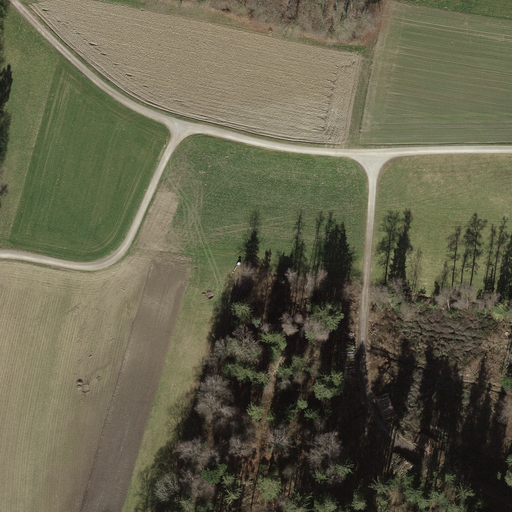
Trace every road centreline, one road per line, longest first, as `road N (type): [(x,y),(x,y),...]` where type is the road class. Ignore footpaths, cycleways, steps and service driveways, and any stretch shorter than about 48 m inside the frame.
road 1 (track): [(15,0),(101,84),(183,124),(307,149),(511,149)]
road 2 (track): [(375,152),(363,386),(392,439),(511,503)]
road 3 (track): [(0,252),(88,266),(110,260),(135,229),(183,124)]
